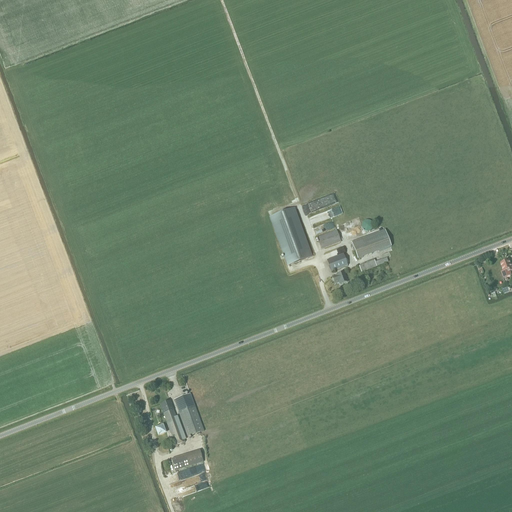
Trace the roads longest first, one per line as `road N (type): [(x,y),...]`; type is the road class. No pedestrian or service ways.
road 1 (tertiary): [(0,437),(511,239)]
road 2 (track): [(306,222),(221,0)]
road 3 (track): [(139,383),(173,511)]
